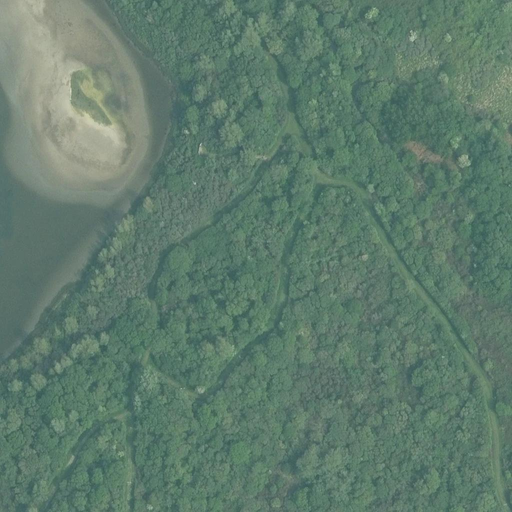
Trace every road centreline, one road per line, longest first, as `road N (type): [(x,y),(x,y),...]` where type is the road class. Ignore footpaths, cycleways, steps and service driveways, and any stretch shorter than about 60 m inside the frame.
road 1 (track): [(508,511),(480,375),(375,227),(360,180),(318,178)]
road 2 (track): [(318,178),(288,241),(273,325),(216,387),(207,396),(186,394),(144,363)]
road 3 (track): [(293,122),(243,193),(178,239),(158,264),(148,288),(144,363)]
road 4 (track): [(293,122),(252,28),(224,0)]
road 5 (track): [(129,417),(100,422),(82,441),(40,511)]
